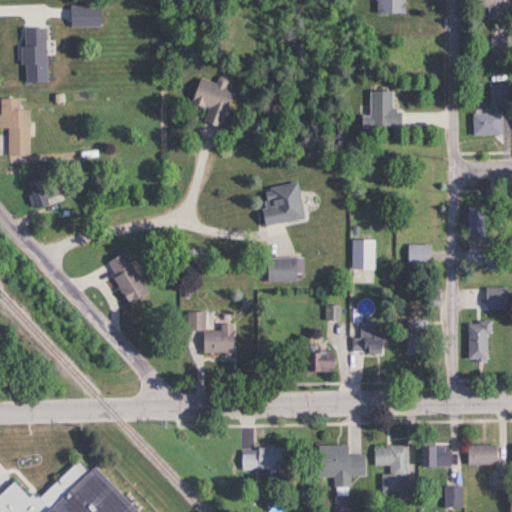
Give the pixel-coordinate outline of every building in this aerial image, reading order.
[(374,0),(374,14),(406,14),(405,0),(374,0)] [(485,21),(500,21),(500,0),(473,0),(473,9),(485,9),(485,21)] [(17,60),(0,59),(0,77),(17,77),(17,60)] [(232,91),(224,89),(227,80),(217,77),(214,85),(197,79),(188,104),(206,111),(202,124),(219,129),(232,91)] [(36,92),(49,92),(49,78),(36,78),(36,92)] [(489,85),(489,105),(505,105),(505,85),(489,85)] [(359,129),(399,128),(398,110),(392,110),(392,92),(368,92),(368,117),(359,117),(359,129)] [(7,155),(30,154),(30,111),(18,111),(18,99),(0,99),(0,130),(7,130),(7,155)] [(471,136),(501,136),(501,113),(471,113),(471,136)] [(62,196),(55,172),(24,181),(31,205),(62,196)] [(264,223),(301,219),(297,183),(259,188),(264,223)] [(466,240),(480,240),(480,211),(466,211),(466,240)] [(373,240),(350,240),(350,268),(373,268),(373,240)] [(406,262),(430,262),(430,244),(406,244),(406,262)] [(104,259),(124,304),(144,295),(124,250),(104,259)] [(264,281),(294,281),(294,257),(264,257),(264,281)] [(483,286),(483,309),(508,309),(508,286),(483,286)] [(441,289),(421,289),(421,305),(441,305),(441,289)] [(324,320),(339,320),(339,307),(324,307),(324,320)] [(230,353),(231,323),(218,323),(218,330),(203,330),(204,312),(185,312),(185,330),(200,330),(200,353),(230,353)] [(404,356),(426,356),(426,320),(404,320),(404,356)] [(486,361),(486,332),(490,332),(490,322),(466,322),(466,361),(486,361)] [(359,324),(359,357),(383,357),(383,324),(359,324)] [(333,371),(333,351),(305,351),(305,371),(333,371)] [(418,444),(418,466),(448,466),(448,444),(418,444)] [(316,446),(316,477),(333,477),(333,487),(347,486),(347,475),(362,475),(362,455),(345,455),(345,445),(316,446)] [(465,465),(495,465),(495,445),(465,445),(465,465)] [(404,446),(372,446),(372,466),(388,466),(388,475),(380,475),(381,492),(405,492),(404,446)] [(278,469),(278,448),(239,448),(239,469),(278,469)] [(460,489),(445,488),(444,506),(459,506),(460,489)]
